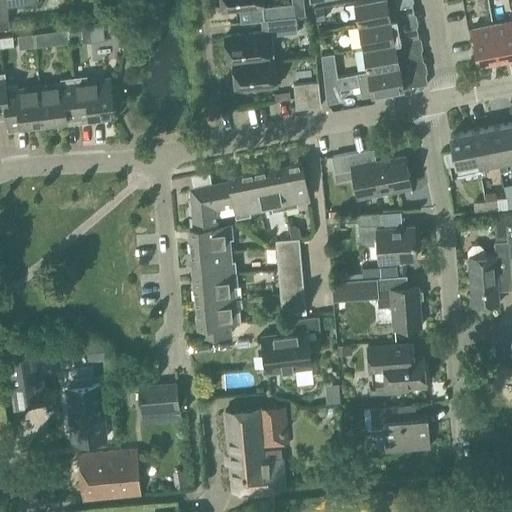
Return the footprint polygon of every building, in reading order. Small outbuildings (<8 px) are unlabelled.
[(0,0),(0,27),(9,27),(7,3),(38,1),(37,0),(0,0)] [(241,22),(270,19),(270,18),(284,17),(297,16),(295,4),(265,7),(263,0),(221,0),(223,12),(239,10),(241,22)] [(389,8),(387,0),(356,0),(355,0),(360,24),(391,18),(415,13),(413,4),(389,8)] [(492,25),(498,59),(511,56),(511,21),(508,0),(496,0),(500,21),(506,19),(507,22),(492,25)] [(270,19),(271,31),(286,30),(284,17),(270,18),(270,19)] [(418,27),(394,32),(391,18),(360,24),(364,48),(396,41),(419,37),(418,27)] [(473,28),(479,63),(498,59),(492,25),(473,28)] [(76,28),(68,29),(69,37),(77,36),(76,28)] [(45,32),(35,34),(36,47),(47,45),(45,32)] [(267,32),(226,36),(229,64),(234,64),(234,63),(270,59),(267,32)] [(15,46),(13,36),(0,37),(0,43),(0,48),(15,46)] [(422,51),(398,55),(396,41),(364,48),(369,71),(400,65),(424,61),(422,51)] [(237,91),(278,87),(275,58),(270,59),(234,63),(234,64),(237,91)] [(323,80),(337,77),(334,64),(321,66),(323,80)] [(373,95),(428,84),(427,74),(403,79),(400,65),(369,71),(373,95)] [(0,119),(9,118),(5,86),(6,85),(4,73),(0,73),(0,119)] [(97,115),(115,113),(110,78),(88,80),(88,75),(74,77),(80,123),(98,120),(97,115)] [(40,86),(45,122),(62,120),(62,125),(80,123),(74,77),(61,79),(62,84),(40,86)] [(337,77),(323,80),(326,93),(339,90),(337,77)] [(319,83),(295,85),(297,109),(322,106),(319,83)] [(10,131),(29,129),(28,124),(45,122),(40,86),(19,89),(19,84),(6,85),(5,86),(9,118),(10,131)] [(507,164),(511,162),(511,122),(494,126),(501,165),(501,166),(502,172),(509,171),(507,164)] [(473,130),(479,161),(482,177),(488,175),(487,169),(501,166),(501,165),(494,126),(473,130)] [(451,134),(457,165),(479,161),(473,130),(451,134)] [(374,148),(334,156),(337,172),(352,169),(354,178),(358,197),(372,194),(411,187),(406,157),(377,162),(374,148)] [(278,167),(286,209),(299,206),(298,202),(309,200),(302,162),(278,167)] [(254,171),(262,209),(272,207),(273,211),(286,209),(278,167),(254,171)] [(230,176),(231,181),(232,181),(236,203),(235,203),(238,218),(252,215),(251,211),(262,209),(254,171),(230,176)] [(216,207),(235,203),(236,203),(232,181),(231,181),(200,187),(193,197),(196,228),(196,229),(218,227),(218,226),(216,207)] [(500,209),(499,200),(487,201),(488,210),(500,209)] [(475,202),(476,211),(488,210),(487,201),(475,202)] [(358,214),(360,245),(378,243),(380,260),(416,257),(414,226),(385,229),(384,212),(358,214)] [(296,224),(290,225),(293,237),(302,236),(301,227),(296,224)] [(233,225),(218,226),(218,227),(196,229),(196,228),(190,229),(192,253),(231,250),(230,239),(234,239),(233,225)] [(276,240),(277,252),(301,250),(300,238),(276,240)] [(507,241),(494,242),(495,255),(487,256),(487,250),(483,246),(474,247),(471,251),(471,257),(469,257),(472,305),(500,303),(498,274),(510,273),(507,242),(507,241)] [(231,250),(192,253),(194,277),(237,274),(236,261),(232,261),(231,250)] [(278,264),(302,262),(301,250),(277,252),(278,264)] [(302,262),(278,264),(279,276),(303,274),(302,262)] [(237,274),(194,277),(197,301),(235,298),(234,287),(238,287),(237,274)] [(280,288),(304,286),(303,274),(279,276),(280,288)] [(393,305),(395,328),(422,326),(418,286),(407,287),(406,275),(332,281),(334,300),(379,297),(380,306),(393,305)] [(304,286),(280,288),(282,300),(305,298),(304,286)] [(199,326),(206,325),(207,337),(231,335),(230,323),(241,322),(240,309),(236,309),(235,298),(197,301),(199,326)] [(305,298),(282,300),(283,312),(307,310),(305,298)] [(295,321),(296,332),(263,337),(268,373),(313,366),(308,332),(320,330),(318,317),(295,321)] [(223,337),(225,348),(242,346),(241,335),(223,337)] [(424,356),(414,357),(413,343),(368,347),(370,371),(375,371),(376,392),(372,392),(372,394),(400,391),(400,386),(426,384),(424,356)] [(40,351),(8,356),(14,398),(46,393),(40,351)] [(74,440),(107,437),(103,383),(70,386),(74,440)] [(144,411),(180,408),(178,384),(142,387),(144,411)] [(225,411),(233,490),(286,485),(283,448),(263,450),(263,445),(290,443),(286,404),(225,411)] [(384,430),(386,450),(431,447),(428,415),(417,416),(416,404),(365,408),(366,431),(384,430)] [(79,454),(83,499),(142,494),(139,448),(79,454)]
